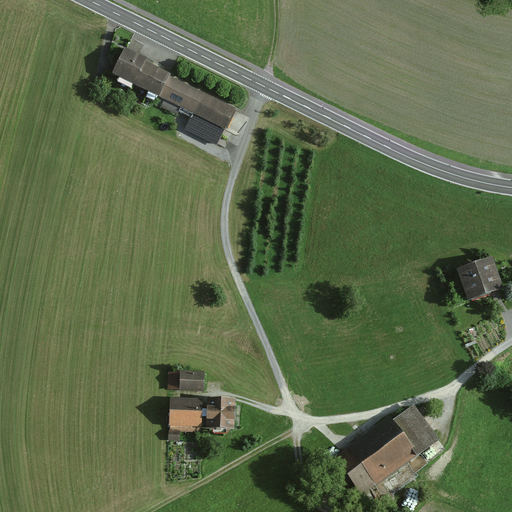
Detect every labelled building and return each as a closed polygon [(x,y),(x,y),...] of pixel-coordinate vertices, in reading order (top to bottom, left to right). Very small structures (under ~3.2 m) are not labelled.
[(219,132),(230,110),(141,65),(142,62),(123,52),(110,76),(219,132)] [(492,260),(457,272),(468,304),(504,292),(492,260)] [(200,377),(179,376),(178,393),(200,393),(200,377)] [(197,403),(168,402),(168,426),(196,427),(197,403)] [(230,403),(205,402),(204,430),(229,430),(230,403)] [(385,422),(334,461),(360,496),(431,443),(407,412),(388,426),(385,422)]
